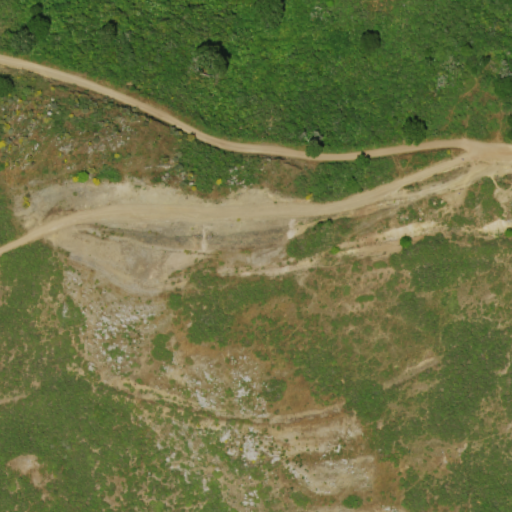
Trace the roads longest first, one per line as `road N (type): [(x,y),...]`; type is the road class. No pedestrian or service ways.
road 1 (track): [(0,58),(98,87),(222,145),(336,158),(441,144),(505,154)]
road 2 (track): [(0,260),(110,214),(344,206),(457,161),(505,154)]
